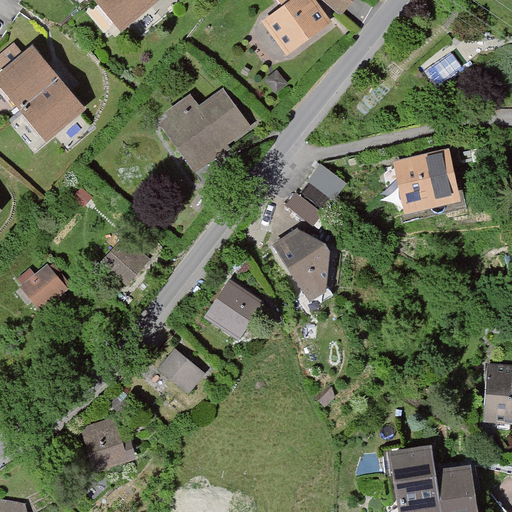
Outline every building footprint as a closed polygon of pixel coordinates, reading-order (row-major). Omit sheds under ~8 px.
[(153,8),(146,0),(95,0),(121,33),(153,8)] [(354,3),(350,0),(307,0),(268,34),(289,59),(354,3)] [(81,117),(34,64),(2,92),(49,145),(81,117)] [(250,133),(228,102),(202,120),(192,105),(161,126),(200,182),(232,160),(225,151),(250,133)] [(448,162),(399,170),(408,222),(457,213),(448,162)] [(346,194),(324,173),(292,207),(315,228),(346,194)] [(302,234),(277,251),(314,308),(330,297),(321,283),(330,277),(302,234)] [(151,267),(128,245),(106,269),(129,291),(151,267)] [(70,294),(52,271),(24,294),(43,317),(70,294)] [(265,310),(234,289),(208,328),(239,349),(265,310)] [(203,380),(181,357),(164,374),(186,396),(203,380)] [(511,373),(511,372),(491,372),(490,418),(511,418),(511,382),(511,383),(511,373)] [(125,423),(86,433),(98,476),(137,466),(125,423)] [(433,458),(395,461),(399,511),(475,511),(472,477),(435,480),(433,458)]
